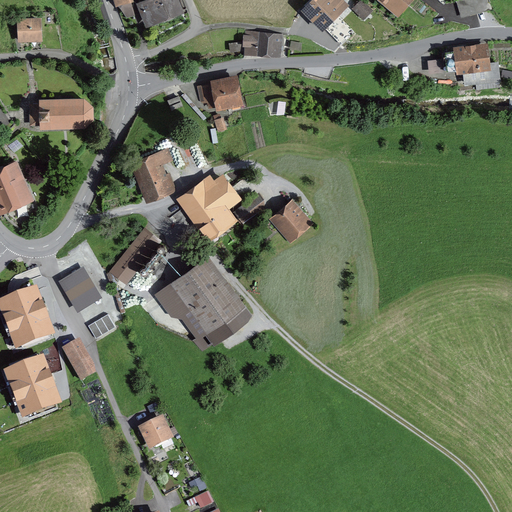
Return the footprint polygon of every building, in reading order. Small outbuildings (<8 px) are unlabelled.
[(147,0),(140,3),(148,22),(177,10),(172,0),(147,0)] [(315,0),(305,10),(320,25),(344,1),(342,0),(315,0)] [(355,6),(353,8),(363,17),(370,9),(361,0),(358,3),(355,1),(353,3),(355,6)] [(387,0),(397,8),(404,0),(387,0)] [(456,0),(461,16),(468,14),(464,0),(456,0)] [(464,0),(468,14),(483,10),(480,0),(464,0)] [(480,0),(483,10),(491,7),(489,0),(480,0)] [(31,18),(19,19),(20,40),(40,39),(39,19),(31,19),(31,18)] [(277,54),(279,34),(247,31),(246,52),(258,52),(277,54)] [(485,48),(462,50),(464,68),(466,83),(476,82),(477,89),(500,87),(497,63),(487,64),(485,48)] [(444,70),(464,68),(462,50),(442,53),(444,70)] [(236,79),(210,84),(214,104),(214,105),(228,103),(229,109),(241,106),(236,79)] [(210,105),(214,104),(210,84),(198,86),(201,101),(209,99),(210,105)] [(168,101),(173,115),(184,111),(179,97),(168,101)] [(40,104),(31,104),(32,124),(40,124),(41,127),(84,125),(91,116),(91,107),(83,99),(39,101),(40,104)] [(226,128),(222,116),(216,119),(220,130),(226,128)] [(175,186),(169,172),(163,174),(154,152),(135,159),(150,196),(175,186)] [(0,204),(1,207),(29,194),(13,160),(7,163),(9,167),(0,170),(0,204)] [(181,196),(209,235),(228,222),(218,207),(226,201),(228,204),(237,198),(222,178),(206,189),(201,182),(181,196)] [(262,200),(240,217),(247,226),(264,213),(265,203),(262,200)] [(293,204),(276,219),(291,237),(308,222),(293,204)] [(112,269),(128,282),(160,242),(144,229),(112,269)] [(207,260),(173,284),(208,331),(241,307),(207,260)] [(100,297),(83,269),(60,282),(78,311),(100,297)] [(0,303),(17,347),(52,333),(35,290),(0,303)] [(96,338),(115,327),(108,314),(88,325),(96,338)] [(77,341),(64,348),(83,379),(92,373),(89,368),(92,367),(77,341)] [(42,359),(7,372),(24,416),(59,402),(42,359)] [(161,419),(142,428),(150,446),(169,436),(161,419)] [(203,474),(195,478),(201,491),(209,488),(203,474)] [(198,511),(202,511),(216,508),(210,491),(193,496),(198,511)]
